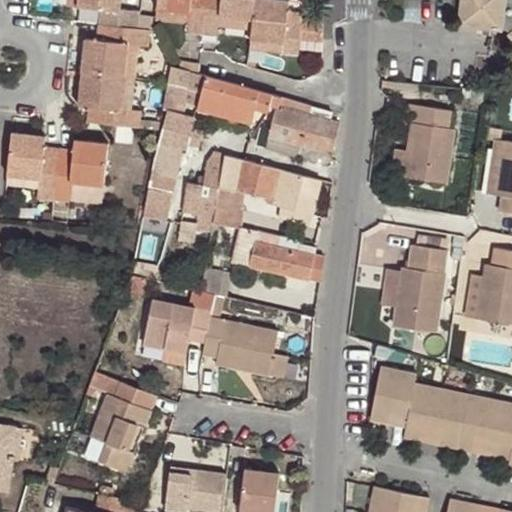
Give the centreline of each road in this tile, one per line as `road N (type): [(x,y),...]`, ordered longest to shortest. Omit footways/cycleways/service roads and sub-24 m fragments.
road 1 (residential): [(320,437),(320,334),(358,0)]
road 2 (residential): [(511,492),(375,463),(320,437)]
road 3 (residential): [(174,408),(320,437)]
